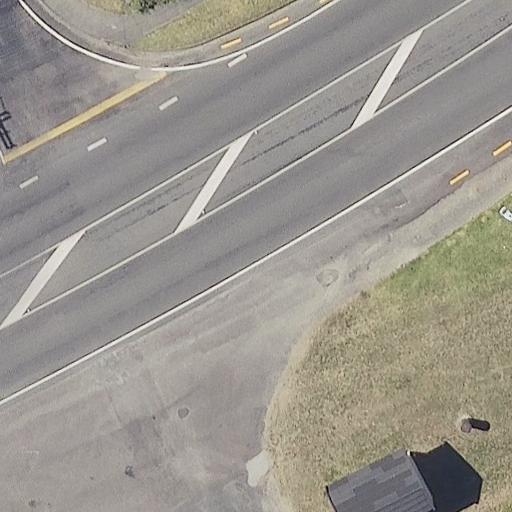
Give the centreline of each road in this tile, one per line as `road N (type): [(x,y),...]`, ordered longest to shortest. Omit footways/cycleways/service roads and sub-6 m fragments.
road 1 (primary): [(51,268),(409,80),(511,13)]
road 2 (residential): [(0,134),(51,268)]
